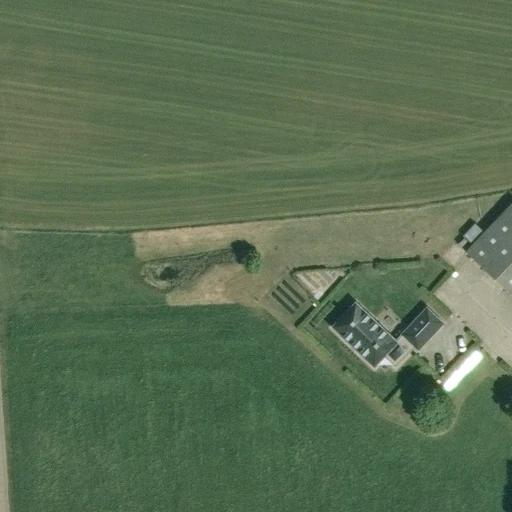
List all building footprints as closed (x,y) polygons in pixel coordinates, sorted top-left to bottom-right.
[(511,297),(511,204),(466,253),(511,297)] [(237,287),(393,271),(390,243),(431,239),(433,261),(441,260),(436,209),(267,226),(270,254),(234,257),(237,287)] [(425,343),(462,379),(472,370),(476,374),(509,340),(488,318),(491,315),(479,303),(441,341),(434,334),(425,343)] [(443,325),(426,309),(402,335),(402,336),(396,343),(395,342),(394,342),(357,307),(358,307),(355,305),(353,307),(354,307),(335,327),(333,329),(335,331),(335,330),(351,346),(352,347),(352,346),(356,349),(355,350),(356,351),(356,350),(372,365),(372,366),(374,368),(376,366),(376,365),(384,356),(395,367),(414,347),(418,351),(443,325)] [(511,350),(507,347),(489,370),(505,382),(511,372),(511,350)]
